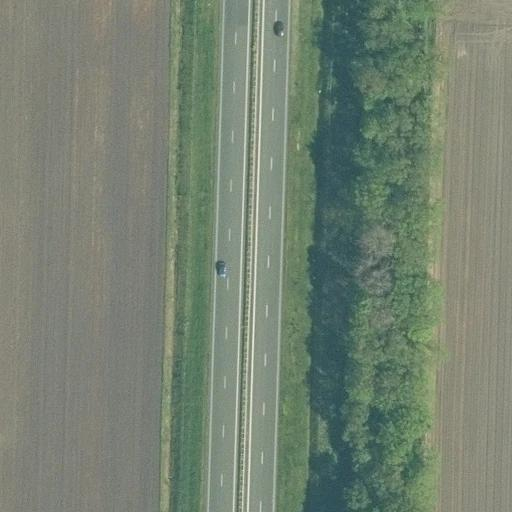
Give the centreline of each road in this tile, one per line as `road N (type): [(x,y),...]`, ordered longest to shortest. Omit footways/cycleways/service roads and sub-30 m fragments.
road 1 (trunk): [(235,0),(219,511)]
road 2 (trunk): [(259,511),(274,0)]
